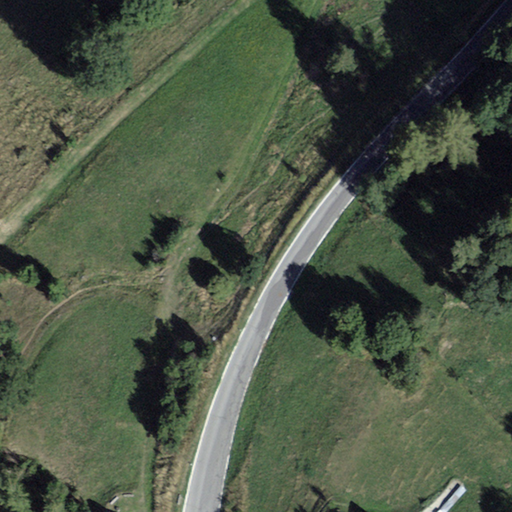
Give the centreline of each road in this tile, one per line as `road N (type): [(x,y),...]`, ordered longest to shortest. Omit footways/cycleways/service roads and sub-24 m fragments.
road 1 (tertiary): [(511,8),(323,211),(258,320),(231,389),(203,511)]
road 2 (unknown): [(238,0),(0,229)]
